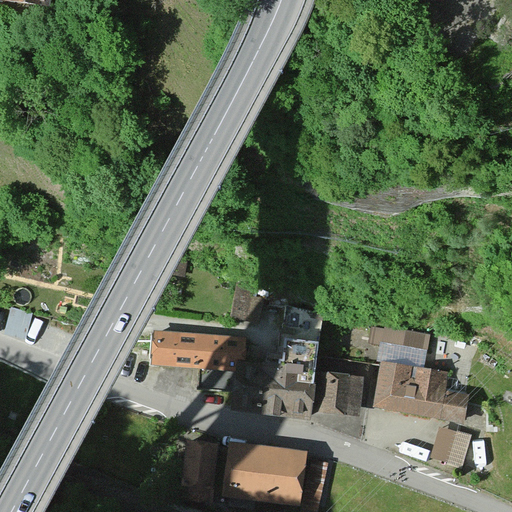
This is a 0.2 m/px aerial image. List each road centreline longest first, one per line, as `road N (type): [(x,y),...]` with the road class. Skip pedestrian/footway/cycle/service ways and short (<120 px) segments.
road 1 (secondary): [(11,511),(283,0)]
road 2 (residential): [(0,344),(214,421),(348,450),(493,511)]
